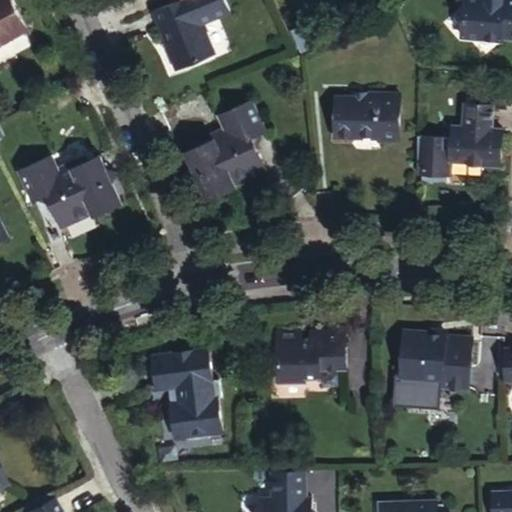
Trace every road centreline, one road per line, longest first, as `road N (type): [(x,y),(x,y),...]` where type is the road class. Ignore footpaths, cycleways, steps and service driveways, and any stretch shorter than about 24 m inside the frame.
road 1 (residential): [(511,277),(322,266),(200,277)]
road 2 (residential): [(77,0),(200,277)]
road 3 (residential): [(47,333),(136,511)]
road 4 (residential): [(200,277),(47,333)]
